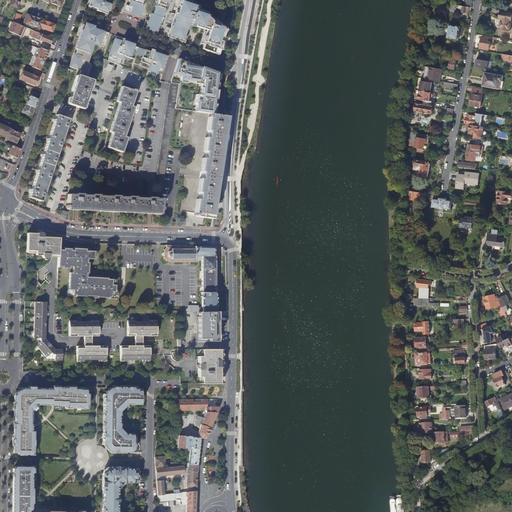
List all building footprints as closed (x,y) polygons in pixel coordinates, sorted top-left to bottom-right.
[(11,0),(10,6),(17,9),(19,0),(11,0)] [(92,0),(94,0),(93,3),(92,3),(90,7),(90,8),(107,15),(111,5),(107,4),(107,0),(92,0)] [(131,0),(129,7),(128,6),(128,5),(127,4),(126,6),(124,12),(138,17),(143,0),(158,0),(154,15),(151,14),(149,21),(146,20),(143,28),(156,33),(161,17),(162,18),(165,9),(164,9),(167,0),(131,0)] [(201,50),(215,55),(217,50),(220,51),(220,42),(218,41),(221,32),(222,28),(215,23),(211,22),(212,19),(207,15),(205,18),(201,16),(203,12),(198,10),(193,9),(195,5),(186,2),(187,0),(179,0),(175,15),(171,14),(168,22),(172,23),(170,29),(166,28),(163,36),(184,44),(187,37),(184,36),(188,25),(204,30),(200,44),(203,45),(201,50)] [(509,31),(511,17),(511,13),(500,12),(498,20),(501,20),(499,29),(509,31)] [(17,14),(13,23),(18,25),(21,16),(17,14)] [(41,29),(52,32),(55,25),(44,21),(26,15),(23,23),(41,29)] [(20,28),(24,29),(24,27),(18,25),(13,23),(9,32),(17,35),(20,28)] [(103,47),(108,33),(84,25),(78,42),(80,42),(78,46),(77,45),(76,49),(77,49),(76,54),(74,54),(69,67),(77,70),(78,69),(81,70),(79,76),(86,78),(90,66),(90,65),(87,64),(94,44),(103,47)] [(458,40),(460,27),(450,25),(447,38),(458,40)] [(34,31),(33,33),(32,36),(38,39),(39,37),(40,37),(39,41),(55,47),(57,41),(34,31)] [(133,43),(117,37),(108,61),(109,62),(114,64),(120,66),(124,56),(133,60),(137,48),(132,46),(133,43)] [(489,50),(490,42),(488,42),(488,38),(482,37),(480,49),(489,50)] [(35,48),(32,56),(44,61),(48,51),(39,47),(38,49),(35,48)] [(162,69),(166,58),(161,56),(162,54),(151,50),(150,52),(144,50),(140,62),(149,65),(146,77),(153,80),(154,81),(158,68),(162,69)] [(40,70),(44,61),(32,56),(31,56),(27,65),(40,70)] [(102,68),(106,70),(110,71),(112,66),(108,64),(109,62),(108,61),(102,59),(104,62),(102,68)] [(487,70),(488,62),(476,59),(475,63),(476,63),(475,68),(487,70)] [(210,115),(211,115),(217,74),(206,70),(200,69),(200,70),(196,69),(197,66),(194,66),(189,65),(189,66),(186,65),(186,62),(178,60),(173,73),(177,75),(176,76),(180,77),(180,81),(190,83),(191,81),(194,82),(193,84),(200,85),(198,96),(195,96),(194,105),(195,105),(195,109),(196,109),(196,113),(210,115)] [(440,81),(442,69),(429,67),(427,79),(436,81),(440,81)] [(19,80),(35,86),(38,78),(22,72),(19,80)] [(499,89),(500,81),(502,82),(503,76),(485,73),(483,86),(499,89)] [(68,103),(67,104),(83,109),(84,106),(92,80),(86,78),(79,76),(77,75),(68,101),(68,103)] [(430,93),(432,83),(435,83),(436,81),(427,79),(422,78),(422,81),(421,81),(420,91),(430,93)] [(155,182),(163,183),(168,151),(174,109),(178,85),(170,84),(155,182)] [(107,148),(122,153),(124,147),(127,138),(124,137),(126,131),(131,116),(134,108),(131,107),(133,101),(136,92),(121,87),(116,102),(119,103),(109,132),(112,133),(107,148)] [(480,107),(483,96),(482,96),(483,89),(473,87),(472,94),(470,105),(480,107)] [(430,101),(431,96),(432,97),(433,93),(430,93),(420,91),(419,99),(424,100),(423,104),(427,105),(432,105),(433,101),(430,101)] [(29,95),(25,104),(35,108),(37,101),(38,98),(29,95)] [(22,112),(32,116),(33,113),(35,108),(25,104),(22,112)] [(433,114),(434,106),(432,105),(427,105),(427,106),(417,104),(415,111),(420,112),(421,113),(425,114),(425,112),(433,114)] [(482,127),(484,115),(476,113),(475,116),(468,115),(467,118),(466,117),(465,123),(475,124),(474,126),(482,127)] [(29,197),(41,202),(69,119),(56,115),(54,121),(48,140),(42,156),(37,173),(30,192),(29,197)] [(224,135),(227,117),(211,115),(210,115),(210,118),(208,118),(206,132),(208,133),(207,139),(205,138),(203,153),(205,153),(204,160),(202,160),(200,173),(202,174),(201,180),(199,180),(198,194),(199,194),(198,201),(196,201),(194,215),(187,213),(186,216),(190,216),(194,217),(193,224),(203,226),(204,219),(212,220),(214,205),(218,180),(218,176),(224,139),(224,135)] [(0,124),(0,134),(7,137),(10,129),(0,124)] [(481,140),(483,127),(482,127),(474,126),(470,125),(469,130),(470,130),(470,133),(476,134),(475,138),(481,140)] [(6,139),(9,140),(16,144),(20,134),(10,129),(7,137),(6,139)] [(429,140),(430,135),(413,132),(410,146),(415,147),(424,149),(425,143),(426,144),(426,139),(429,140)] [(481,148),(481,146),(469,144),(468,151),(480,153),(481,148)] [(9,155),(17,159),(20,150),(12,146),(9,155)] [(480,157),(480,153),(468,151),(467,159),(475,161),(476,157),(480,157)] [(427,175),(430,162),(416,160),(414,170),(421,171),(421,173),(422,174),(422,175),(426,176),(426,174),(427,175)] [(478,185),(479,174),(465,173),(465,176),(462,175),(457,175),(456,188),(463,189),(464,183),(478,185)] [(426,199),(427,194),(410,190),(410,199),(417,201),(417,198),(426,199)] [(511,198),(511,194),(511,192),(499,191),(497,203),(507,204),(507,198),(511,198)] [(151,214),(159,215),(160,212),(160,206),(161,203),(161,199),(154,199),(154,198),(152,198),(150,198),(149,198),(147,198),(134,198),(134,197),(132,197),(130,197),(129,197),(127,196),(127,197),(118,197),(118,196),(116,196),(114,196),(113,196),(111,196),(110,197),(98,196),(98,195),(95,195),(94,195),(93,195),(90,194),(90,195),(81,195),(81,194),(79,194),(77,194),(76,194),(74,193),(74,194),(72,194),(68,194),(66,210),(68,210),(69,210),(70,210),(75,210),(77,211),(80,211),(91,211),(93,211),(95,211),(111,212),(113,212),(115,212),(127,213),(130,213),(131,213),(147,214),(149,214),(151,214)] [(451,209),(451,201),(447,200),(447,199),(446,198),(445,198),(445,199),(444,199),(439,199),(433,199),(432,207),(439,208),(439,209),(444,209),(451,209)] [(471,228),(473,218),(464,216),(464,219),(460,219),(459,227),(471,228)] [(27,233),(26,249),(35,250),(35,252),(42,252),(42,256),(43,258),(47,258),(48,257),(49,255),(51,255),(52,237),(43,237),(37,237),(37,233),(27,233)] [(497,235),(488,234),(487,244),(504,247),(505,239),(497,238),(497,235)] [(59,243),(59,238),(55,237),(52,237),(51,255),(54,255),(58,255),(58,249),(59,247),(59,243)] [(214,249),(214,247),(166,245),(166,246),(166,248),(163,250),(163,252),(162,252),(161,253),(161,254),(162,255),(163,255),(163,257),(165,260),(168,260),(168,261),(169,261),(170,262),(193,262),(194,262),(196,262),(197,261),(198,261),(199,261),(201,260),(214,260),(214,250),(214,249)] [(64,249),(58,249),(58,255),(58,266),(62,266),(62,268),(70,268),(70,266),(72,267),(72,271),(69,271),(68,289),(67,289),(66,296),(76,297),(76,296),(87,296),(87,297),(97,298),(97,297),(109,297),(109,298),(117,299),(117,291),(115,291),(115,288),(115,284),(116,284),(116,279),(112,278),(107,278),(107,277),(90,276),(87,276),(87,273),(88,273),(88,262),(87,262),(87,259),(88,259),(95,259),(95,250),(94,250),(85,249),(85,248),(76,247),(74,247),(74,250),(70,250),(70,247),(64,247),(64,249)] [(214,260),(201,260),(201,271),(201,280),(201,281),(201,285),(201,287),(201,291),(201,307),(201,311),(215,311),(215,290),(215,288),(214,260)] [(432,285),(432,281),(418,280),(417,281),(416,281),(415,282),(415,283),(415,284),(415,285),(416,285),(417,286),(417,287),(421,287),(429,288),(429,284),(432,285)] [(428,298),(429,288),(421,287),(420,298),(428,298)] [(500,306),(499,302),(498,302),(497,298),(495,299),(495,295),(484,297),(487,309),(500,306)] [(511,305),(507,295),(499,299),(502,307),(505,312),(508,311),(507,307),(511,305)] [(198,311),(198,316),(197,316),(197,341),(220,341),(220,311),(215,311),(201,311),(198,311)] [(430,333),(429,321),(423,321),(423,322),(415,323),(416,331),(423,331),(424,334),(430,333)] [(69,337),(84,337),(91,337),(99,336),(98,322),(69,323),(69,337)] [(127,336),(134,336),(142,336),(157,336),(156,322),(127,322),(127,336)] [(488,327),(486,323),(478,327),(479,331),(484,329),(488,327)] [(492,345),(491,334),(493,333),(492,330),(491,326),(488,327),(484,329),(485,338),(484,338),(485,346),(492,345)] [(427,348),(426,339),(430,339),(430,337),(416,338),(416,347),(422,347),(422,349),(427,348)] [(511,342),(510,339),(510,338),(504,341),(502,341),(500,338),(497,339),(499,344),(500,347),(508,344),(511,353),(511,342)] [(41,353),(49,345),(45,339),(39,339),(39,341),(41,343),(36,347),(41,353)] [(497,359),(496,349),(495,344),(492,345),(485,346),(485,359),(497,359)] [(55,355),(55,350),(49,345),(41,353),(46,358),(51,354),(52,355),(55,355)] [(106,346),(91,346),(84,346),(76,346),(76,360),(106,360),(106,346)] [(149,346),(142,346),(135,346),(120,346),(120,360),(150,360),(149,346)] [(212,360),(219,360),(219,350),(201,350),(201,357),(197,357),(197,362),(212,362),(212,360)] [(430,363),(430,353),(416,353),(417,358),(419,358),(420,364),(430,363)] [(465,363),(465,354),(454,355),(455,363),(465,363)] [(197,364),(197,366),(212,367),(212,371),(219,371),(219,363),(219,360),(212,360),(212,362),(197,362),(197,364)] [(201,384),(207,384),(219,384),(219,371),(212,371),(212,367),(197,366),(197,377),(201,377),(201,384)] [(429,374),(429,371),(431,371),(432,369),(432,368),(420,369),(420,376),(423,376),(423,380),(432,379),(432,374),(429,374)] [(505,385),(502,377),(504,376),(505,379),(509,377),(506,370),(496,374),(493,375),(495,380),(494,380),(498,388),(505,385)] [(124,452),(133,452),(133,449),(134,449),(134,438),(133,438),(133,434),(124,434),(120,430),(119,430),(119,410),(121,410),(126,405),(126,403),(133,403),(133,404),(140,404),(140,391),(137,391),(137,389),(133,389),(133,387),(111,387),(112,389),(106,395),(103,394),(103,409),(104,409),(104,433),(103,433),(103,441),(104,441),(104,445),(106,445),(111,451),(111,452),(119,452),(121,453),(123,453),(124,452)] [(438,389),(438,387),(418,388),(419,399),(430,398),(429,391),(435,391),(435,390),(438,389)] [(81,394),(79,394),(78,390),(74,390),(74,389),(73,388),(72,388),(57,388),(57,389),(54,389),(54,395),(52,395),(52,389),(35,389),(35,391),(33,391),(33,388),(28,388),(28,389),(21,389),(21,390),(20,391),(23,394),(21,396),(18,393),(15,396),(14,396),(14,411),(15,411),(15,421),(14,421),(14,423),(15,423),(15,425),(18,425),(18,428),(14,428),(13,442),(14,442),(14,447),(13,447),(13,454),(18,454),(18,455),(21,455),(22,454),(25,454),(26,455),(31,455),(32,455),(33,454),(33,453),(33,447),(33,437),(33,435),(32,434),(32,428),(27,428),(27,425),(30,425),(30,423),(32,423),(32,418),(30,418),(30,411),(32,411),(33,410),(27,405),(29,403),(34,408),(35,406),(39,406),(39,403),(44,403),(44,404),(52,404),(52,401),(54,401),(54,408),(59,408),(59,407),(67,407),(67,405),(70,405),(70,408),(77,408),(77,406),(81,406),(81,408),(89,408),(89,399),(88,399),(88,394),(81,394)] [(511,406),(511,394),(501,400),(506,409),(511,406)] [(505,417),(496,397),(483,403),(483,409),(494,404),(495,407),(496,406),(502,418),(505,417)] [(217,413),(217,412),(209,412),(209,407),(206,407),(208,400),(208,399),(201,399),(201,401),(193,401),(193,399),(176,399),(177,410),(205,410),(206,412),(203,417),(198,416),(195,424),(199,429),(198,432),(198,433),(199,438),(200,438),(206,438),(208,431),(214,418),(217,413)] [(467,418),(466,406),(456,407),(457,419),(467,418)] [(431,413),(431,408),(418,409),(418,417),(428,417),(427,413),(431,413)] [(432,433),(432,423),(420,424),(421,434),(428,433),(432,433)] [(475,436),(475,431),(460,431),(451,432),(451,434),(448,434),(448,432),(432,433),(428,433),(428,435),(435,435),(436,444),(446,444),(445,436),(451,436),(451,438),(475,436)] [(198,454),(200,438),(199,438),(191,437),(190,436),(179,435),(177,448),(190,449),(188,464),(197,465),(198,454)] [(451,454),(451,449),(441,450),(441,459),(451,454)] [(431,462),(430,451),(422,451),(423,463),(431,462)] [(154,460),(155,468),(165,467),(164,456),(154,457),(154,460)] [(197,472),(197,465),(188,464),(188,465),(187,471),(197,472)] [(197,473),(197,472),(187,471),(188,465),(181,466),(176,466),(170,467),(165,467),(155,468),(157,496),(168,494),(168,492),(168,491),(164,491),(162,476),(186,474),(186,487),(196,487),(197,473)] [(47,511),(37,511),(36,511),(30,511),(30,510),(32,508),(32,505),(30,503),(30,501),(30,491),(30,488),(33,486),(33,476),(33,473),(34,471),(35,468),(33,466),(16,466),(14,467),(14,473),(17,473),(17,476),(14,476),(13,511),(86,511),(84,510),(81,510),(79,511),(76,511),(66,511),(47,511)] [(135,480),(138,480),(138,471),(135,471),(135,468),(126,468),(124,467),(110,467),(108,468),(109,470),(106,473),(104,473),(102,474),(102,489),(103,490),(103,508),(102,509),(101,511),(117,511),(118,486),(117,485),(120,483),(135,483),(135,480)] [(186,502),(186,510),(195,509),(195,491),(186,492),(186,502)]
